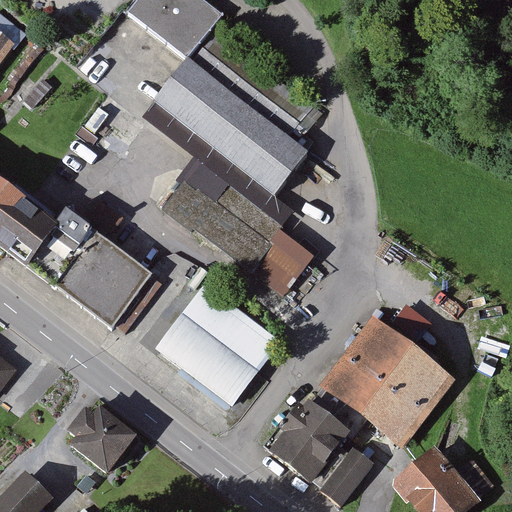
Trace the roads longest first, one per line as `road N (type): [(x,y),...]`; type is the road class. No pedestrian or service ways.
road 1 (residential): [(287,0),(324,53),(359,156),(364,265),(344,309),(217,470)]
road 2 (tertiary): [(217,470),(0,300)]
